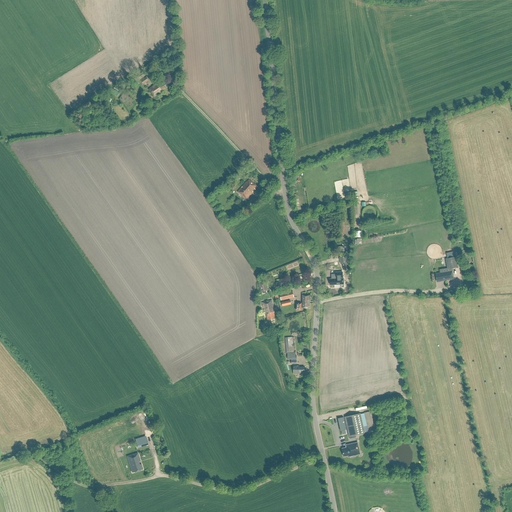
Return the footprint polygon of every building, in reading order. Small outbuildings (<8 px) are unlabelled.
[(142,85),(148,81),(145,76),(139,80),(137,81),(138,83),(139,82),(141,85),(142,84),(142,85)] [(159,85),(158,84),(149,89),(153,96),(166,88),(163,83),(159,85)] [(246,182),(238,192),(247,199),(253,192),(252,191),(254,188),(255,189),(258,186),(249,179),(247,182),(246,182)] [(458,267),(456,259),(447,261),(448,268),(449,269),(449,270),(450,269),(451,269),(458,267)] [(453,278),(451,269),(450,269),(449,270),(449,269),(448,268),(447,268),(448,271),(435,273),(436,280),(453,278)] [(336,279),(330,279),(330,285),(342,285),(342,278),(343,278),(343,272),(336,272),(336,279)] [(258,282),(261,292),(268,290),(266,280),(258,282)] [(279,292),(281,300),(289,299),(288,292),(288,290),(279,292)] [(301,306),(302,306),(302,307),(309,308),(309,301),(310,301),(311,295),(303,294),(302,303),(296,302),(296,309),(301,309),(301,306)] [(272,300),(262,302),(265,314),(266,314),(268,320),(275,318),(273,309),(274,308),(272,300)] [(288,360),(296,360),(296,356),(291,356),(291,353),(294,353),(293,337),(285,337),(287,356),(288,356),(288,360)] [(293,365),(293,374),(305,373),(305,367),(299,367),(299,365),(293,365)] [(364,413),(368,432),(374,430),(370,411),(364,413)] [(360,413),(345,417),(350,439),(356,437),(355,435),(365,433),(360,413)] [(338,418),(341,431),(346,430),(343,417),(338,418)] [(136,447),(138,446),(138,447),(147,444),(147,443),(149,443),(147,438),(134,442),(136,447)] [(357,443),(346,445),(347,448),(342,449),(344,456),(348,455),(349,456),(360,454),(357,443)] [(139,465),(138,462),(140,461),(139,459),(139,458),(137,453),(127,456),(131,469),(132,471),(132,473),(143,469),(141,464),(139,465)]
